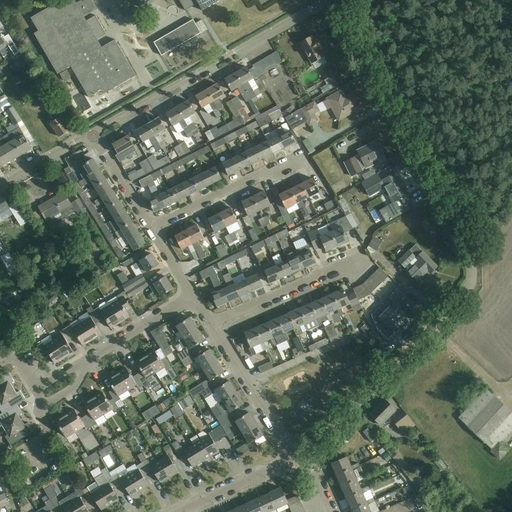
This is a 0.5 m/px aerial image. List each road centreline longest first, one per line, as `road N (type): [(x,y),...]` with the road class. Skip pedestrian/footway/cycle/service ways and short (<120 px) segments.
road 1 (unclassified): [(305,453),(469,289),(472,277),(327,1)]
road 2 (residential): [(92,134),(327,1)]
road 3 (residential): [(151,228),(303,154)]
road 4 (residential): [(212,329),(356,263)]
road 5 (residential): [(293,456),(212,329)]
road 6 (residential): [(83,362),(193,298)]
road 7 (residential): [(183,511),(293,456)]
